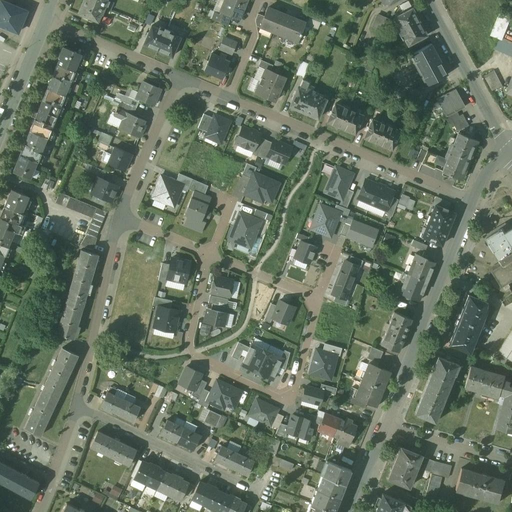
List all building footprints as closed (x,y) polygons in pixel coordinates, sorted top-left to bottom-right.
[(105,8),(85,0),(83,0),(78,14),(84,16),(82,19),(88,21),(90,18),(98,21),(100,15),(102,15),(105,8)] [(85,0),(105,8),(108,1),(107,0),(106,0),(85,0)] [(244,7),(227,0),(224,0),(220,11),(231,16),(239,19),(244,7)] [(409,0),(408,0),(400,3),(402,8),(411,5),(409,0)] [(7,4),(3,2),(0,8),(0,25),(13,31),(22,10),(7,4)] [(280,13),(267,8),(264,16),(260,27),(272,32),(280,13)] [(412,8),(400,14),(401,15),(398,17),(397,18),(397,19),(397,20),(398,21),(398,22),(396,23),(399,30),(397,31),(398,33),(419,21),(412,8)] [(231,16),(220,11),(219,14),(214,12),(211,19),(227,26),(231,16)] [(292,18),(280,13),(272,32),(285,37),(292,18)] [(322,18),(311,13),(309,18),(320,23),(322,18)] [(504,38),(511,18),(499,13),(492,34),(504,38)] [(264,16),(258,14),(256,19),(255,20),(255,22),(256,26),(260,28),(260,27),(264,16)] [(389,21),(377,15),(372,26),(385,32),(389,21)] [(305,23),(292,18),(285,37),(297,42),(300,35),(301,34),(300,34),(305,23)] [(309,18),(306,25),(317,30),(320,23),(309,18)] [(222,30),(198,19),(190,39),(202,44),(205,36),(215,39),(217,34),(220,35),(222,30)] [(419,21),(398,33),(399,35),(401,34),(407,45),(426,35),(419,21)] [(117,28),(111,25),(108,32),(114,35),(116,30),(117,28)] [(161,29),(151,25),(143,44),(158,50),(167,29),(161,27),(161,29)] [(167,29),(158,50),(171,56),(180,37),(171,33),(171,31),(167,29)] [(236,43),(224,38),(219,49),(231,54),(236,43)] [(511,43),(498,38),(493,49),(511,55),(511,43)] [(447,74),(431,44),(412,54),(416,61),(413,62),(422,79),(424,77),(428,84),(447,74)] [(376,49),(366,45),(361,55),(372,59),(376,49)] [(81,55),(62,47),(58,58),(59,58),(52,76),(61,80),(62,77),(70,81),(81,55)] [(219,57),(211,54),(207,63),(210,64),(206,72),(222,79),(229,62),(224,59),(226,56),(220,54),(219,57)] [(273,65),(261,60),(258,66),(259,67),(265,70),(265,69),(270,71),(273,65)] [(309,64),(302,61),(296,75),(303,78),(309,64)] [(270,71),(265,69),(265,70),(259,67),(254,78),(260,81),(280,90),(285,78),(270,71)] [(502,86),(494,70),(484,76),(492,91),(493,91),(496,89),(502,86)] [(61,80),(52,76),(42,100),(51,104),(52,101),(61,105),(70,81),(62,77),(61,80)] [(302,80),(299,88),(298,88),(289,107),(304,113),(313,91),(306,88),(308,82),(302,80)] [(160,89),(142,81),(137,93),(135,98),(153,106),(160,89)] [(280,90),(260,81),(255,93),(274,102),(280,90)] [(455,89),(437,98),(440,104),(435,107),(438,113),(443,110),(447,116),(456,111),(464,106),(455,89)] [(325,100),(314,95),(315,92),(313,91),(304,113),(318,119),(325,100)] [(139,101),(126,96),(123,102),(126,104),(136,108),(139,101)] [(51,104),(42,100),(34,119),(43,122),(42,125),(51,129),(61,105),(52,101),(51,104)] [(123,102),(120,101),(117,108),(123,110),(126,104),(123,102)] [(346,108),(335,103),(327,123),(341,129),(350,107),(347,106),(346,108)] [(136,108),(126,104),(123,110),(127,112),(133,114),(136,108)] [(363,115),(351,110),(352,108),(350,107),(341,129),(355,135),(363,115)] [(123,110),(117,108),(113,116),(121,119),(122,118),(123,119),(123,118),(124,118),(127,112),(123,110)] [(462,114),(459,116),(456,111),(447,116),(445,117),(451,128),(454,126),(457,130),(459,131),(468,125),(462,114)] [(133,114),(127,112),(124,118),(123,118),(123,119),(126,120),(122,129),(140,137),(144,127),(142,126),(145,120),(133,114)] [(210,117),(204,114),(198,128),(204,131),(209,119),(210,117)] [(230,122),(214,115),(212,120),(207,132),(205,137),(221,143),(230,122)] [(121,119),(118,127),(122,129),(126,120),(123,119),(122,118),(121,119)] [(43,122),(34,119),(24,143),(33,146),(32,149),(41,153),(51,129),(42,125),(43,122)] [(209,119),(204,131),(207,132),(212,120),(209,119)] [(386,125),(372,119),(364,138),(378,144),(386,125)] [(400,131),(386,125),(378,144),(392,150),(400,131)] [(260,134),(242,127),(239,136),(238,136),(237,137),(235,140),(236,141),(236,142),(235,143),(253,151),(259,137),(260,134)] [(112,137),(101,132),(97,141),(108,146),(112,137)] [(477,142),(457,134),(453,144),(451,143),(447,151),(469,160),(477,142)] [(253,151),(252,154),(258,156),(265,140),(259,137),(253,151)] [(265,140),(258,156),(265,159),(267,156),(272,143),(265,140)] [(291,148),(273,140),(272,143),(267,156),(284,164),(285,162),(287,161),(288,158),(288,156),(291,148)] [(33,146),(24,143),(13,171),(30,178),(41,153),(32,149),(33,146)] [(132,154),(114,146),(111,154),(107,163),(124,171),(125,170),(124,170),(131,154),(132,154)] [(420,153),(411,149),(408,156),(416,160),(420,153)] [(422,149),(421,149),(420,153),(416,160),(422,163),(427,152),(422,149)] [(439,157),(427,151),(422,163),(434,168),(436,164),(439,157)] [(469,160),(447,151),(444,160),(446,161),(443,167),(441,172),(448,175),(450,176),(456,178),(461,180),(469,160)] [(105,152),(103,156),(100,155),(98,159),(107,163),(111,154),(105,152)] [(444,160),(439,157),(436,164),(443,167),(446,161),(444,160)] [(243,174),(251,177),(254,171),(256,166),(248,163),(243,174)] [(281,166),(276,163),(273,170),(278,173),(281,166)] [(343,199),(345,200),(349,189),(356,173),(336,165),(325,193),(343,199)] [(105,172),(95,167),(93,173),(103,177),(105,172)] [(282,182),(254,171),(251,177),(244,194),(264,202),(265,200),(273,203),(282,182)] [(151,197),(175,207),(183,189),(185,183),(177,180),(161,173),(151,197)] [(181,173),(177,180),(185,183),(183,189),(188,191),(189,188),(194,178),(181,173)] [(117,186),(98,177),(94,185),(97,186),(94,193),(96,194),(106,198),(111,201),(117,186)] [(194,178),(189,188),(195,190),(205,194),(209,184),(194,178)] [(380,183),(366,178),(357,198),(371,204),(380,183)] [(380,183),(371,204),(386,210),(392,196),(395,190),(380,183)] [(345,200),(343,199),(340,206),(347,209),(354,191),(349,189),(345,200)] [(11,190),(1,214),(18,220),(28,197),(11,190)] [(205,194),(195,190),(186,213),(189,214),(185,226),(202,233),(207,220),(203,218),(211,197),(205,194)] [(97,208),(60,193),(55,203),(92,218),(97,208)] [(106,198),(96,194),(93,200),(103,205),(106,198)] [(406,209),(406,207),(413,209),(416,198),(402,194),(398,206),(406,209)] [(400,199),(392,196),(386,210),(385,213),(392,216),(400,199)] [(334,210),(320,205),(311,229),(330,237),(337,220),(340,213),(334,210)] [(340,206),(336,205),(334,210),(340,213),(337,220),(345,223),(350,210),(347,209),(340,206)] [(428,222),(448,230),(454,214),(448,211),(448,210),(442,208),(441,208),(435,206),(428,222)] [(92,218),(86,234),(96,238),(106,212),(97,208),(92,218)] [(256,208),(254,214),(271,221),(273,215),(256,208)] [(252,248),(262,219),(240,211),(229,239),(252,248)] [(1,214),(0,217),(0,241),(8,245),(18,220),(1,214)] [(379,228),(353,218),(346,236),(372,246),(379,228)] [(448,230),(428,222),(423,237),(429,239),(428,240),(435,243),(435,242),(442,245),(448,230)] [(511,228),(510,230),(507,225),(487,238),(503,264),(493,270),(498,278),(491,282),(495,287),(501,289),(502,286),(507,283),(511,279),(511,228)] [(309,238),(298,233),(295,239),(301,241),(307,243),(309,238)] [(386,234),(383,242),(390,245),(393,237),(386,234)] [(96,238),(86,235),(85,238),(80,244),(82,247),(93,250),(97,238),(96,238)] [(427,246),(413,240),(411,246),(424,252),(427,246)] [(0,241),(0,264),(8,245),(0,241)] [(307,243),(301,241),(294,258),(309,264),(316,247),(307,243)] [(98,255),(81,250),(68,292),(86,297),(98,255)] [(427,258),(415,254),(410,267),(408,266),(405,273),(427,282),(434,263),(426,259),(427,258)] [(351,255),(350,260),(359,263),(361,264),(363,259),(351,255)] [(190,262),(171,258),(170,265),(167,279),(185,283),(190,262)] [(353,280),(359,263),(350,260),(345,258),(338,275),(353,280)] [(484,265),(470,259),(461,280),(497,294),(505,307),(511,302),(511,291),(507,283),(502,286),(501,289),(495,287),(491,282),(498,278),(493,270),(491,268),(484,265)] [(170,265),(162,263),(158,281),(166,282),(167,279),(170,265)] [(405,273),(403,272),(400,280),(404,281),(400,291),(403,292),(402,295),(410,299),(411,298),(419,301),(427,282),(405,273)] [(347,299),(353,280),(338,275),(332,294),(336,296),(347,299)] [(233,281),(214,277),(211,293),(230,297),(233,281)] [(86,297),(68,292),(56,334),(74,339),(86,297)] [(459,320),(479,328),(484,316),(482,315),(486,304),(488,304),(489,303),(469,295),(463,308),(462,308),(460,313),(461,313),(459,320)] [(159,304),(171,307),(172,299),(155,296),(153,305),(159,306),(159,304)] [(228,300),(210,296),(208,303),(212,304),(226,307),(228,300)] [(347,299),(336,296),(334,302),(345,305),(347,299)] [(272,317),(289,324),(297,306),(279,299),(277,305),(272,317)] [(412,304),(400,300),(397,306),(409,311),(412,304)] [(270,321),(272,317),(277,305),(271,303),(265,319),(270,321)] [(171,307),(159,304),(159,306),(154,326),(176,331),(181,309),(171,307)] [(226,307),(212,304),(211,310),(227,313),(228,314),(230,308),(226,307)] [(227,313),(211,310),(207,309),(204,322),(224,326),(227,313)] [(394,312),(381,345),(398,352),(412,319),(394,312)] [(479,328),(459,320),(456,326),(455,326),(453,331),(454,331),(449,344),(469,352),(470,351),(468,350),(472,339),(474,340),(479,328)] [(210,332),(210,324),(202,323),(202,331),(210,332)] [(511,330),(498,352),(511,361),(511,330)] [(238,342),(232,357),(238,360),(243,350),(248,352),(250,348),(238,342)] [(267,351),(251,344),(250,348),(248,352),(241,365),(257,373),(267,351)] [(53,366),(32,410),(29,414),(30,415),(24,428),(40,435),(77,355),(62,348),(56,361),(55,360),(52,365),(53,366)] [(383,352),(372,348),(368,358),(370,359),(379,362),(383,352)] [(290,353),(285,350),(281,358),(283,358),(278,367),(285,370),(290,353)] [(313,350),(306,375),(328,381),(335,356),(313,350)] [(275,355),(267,351),(257,373),(272,380),(278,367),(283,358),(281,358),(275,355)] [(459,365),(438,356),(425,390),(446,398),(450,388),(449,388),(454,374),(455,375),(459,365)] [(120,367),(110,362),(108,367),(117,372),(120,367)] [(377,366),(369,363),(361,381),(383,390),(390,372),(377,366)] [(201,373),(185,367),(178,384),(194,390),(199,379),(201,373)] [(482,393),(488,372),(471,367),(465,388),(482,393)] [(488,372),(482,393),(500,398),(501,394),(504,381),(506,376),(488,372)] [(206,382),(199,379),(194,390),(192,395),(200,398),(204,389),(206,382)] [(220,382),(217,380),(211,393),(207,401),(209,402),(223,409),(226,402),(234,406),(241,392),(220,382)] [(383,390),(361,381),(358,390),(359,390),(356,397),(355,397),(355,398),(366,403),(377,407),(383,390)] [(511,386),(510,386),(511,383),(504,381),(501,394),(506,395),(497,428),(511,432),(511,386)] [(306,385),(302,399),(321,404),(325,390),(306,385)] [(116,389),(110,386),(107,392),(113,395),(116,389)] [(158,386),(154,395),(159,397),(159,396),(163,388),(158,386)] [(126,393),(116,389),(113,395),(123,400),(126,393)] [(211,393),(204,389),(200,398),(197,403),(207,408),(209,402),(207,401),(211,393)] [(173,393),(168,390),(164,400),(169,402),(173,393)] [(446,398),(425,390),(415,413),(436,422),(446,398)] [(113,395),(107,392),(100,406),(116,414),(123,400),(113,395)] [(135,397),(126,393),(123,400),(131,404),(135,397)] [(366,403),(355,398),(355,397),(352,396),(350,402),(364,408),(366,403)] [(249,415),(272,425),(278,413),(280,407),(257,398),(249,415)] [(131,404),(123,400),(116,414),(132,422),(139,407),(131,404)] [(220,416),(209,410),(204,422),(215,427),(220,416)] [(305,416),(292,412),(288,424),(287,430),(299,434),(305,416)] [(339,418),(325,412),(319,430),(324,432),(332,436),(339,418)] [(272,425),(279,427),(281,422),(284,415),(278,413),(272,425)] [(305,416),(299,434),(311,438),(316,419),(305,416)] [(186,422),(176,417),(174,423),(183,427),(186,422)] [(344,420),(339,418),(332,436),(338,438),(345,441),(351,423),(344,420)] [(174,423),(166,419),(159,434),(176,442),(183,427),(174,423)] [(195,427),(186,422),(183,427),(192,431),(195,427)] [(287,430),(288,424),(281,422),(279,427),(277,433),(285,435),(287,430)] [(357,425),(351,423),(345,441),(338,438),(336,443),(348,448),(357,425)] [(192,431),(183,427),(176,442),(192,450),(199,435),(192,431)] [(135,449),(97,431),(90,447),(128,465),(135,449)] [(332,436),(324,432),(322,437),(331,441),(332,436)] [(268,436),(263,450),(269,452),(273,439),(268,436)] [(279,441),(273,439),(269,452),(275,454),(279,441)] [(240,447),(229,442),(226,447),(237,453),(240,447)] [(331,443),(324,459),(328,461),(337,465),(344,448),(331,443)] [(226,447),(220,444),(213,460),(230,468),(237,453),(226,447)] [(249,452),(240,447),(237,453),(247,457),(249,452)] [(421,456),(400,447),(387,479),(408,487),(421,456)] [(247,457),(237,453),(230,468),(247,475),(254,460),(247,457)] [(434,461),(427,458),(423,469),(430,472),(434,461)] [(293,464),(281,459),(279,465),(290,470),(293,464)] [(148,464),(142,461),(134,478),(145,483),(154,465),(149,463),(148,464)] [(337,465),(328,461),(322,475),(345,485),(351,470),(337,465)] [(451,466),(434,461),(430,472),(430,474),(431,474),(442,477),(443,476),(448,477),(451,466)] [(0,481),(0,482),(8,467),(0,462),(0,481)] [(156,489),(164,472),(158,469),(159,468),(154,465),(145,483),(156,489)] [(8,467),(0,482),(29,497),(37,483),(25,476),(26,475),(21,473),(20,473),(8,467)] [(506,480),(461,468),(456,490),(500,502),(506,480)] [(164,472),(156,489),(167,494),(176,476),(171,474),(170,475),(164,472)] [(431,474),(423,507),(434,510),(442,477),(431,474)] [(345,485),(322,475),(316,489),(340,498),(345,485)] [(176,476),(167,494),(179,500),(182,493),(188,483),(181,480),(181,479),(176,476)] [(206,485),(199,482),(191,498),(194,500),(203,504),(212,486),(207,484),(206,485)] [(188,483),(182,493),(188,496),(194,486),(188,483)] [(113,492),(100,485),(98,490),(111,497),(113,492)] [(217,488),(212,486),(203,504),(214,510),(222,493),(216,490),(217,488)] [(91,491),(85,488),(82,493),(88,496),(91,491)] [(122,490),(116,488),(113,492),(111,497),(116,500),(122,490)] [(334,511),(340,498),(316,489),(311,503),(333,511),(334,511)] [(229,496),(222,493),(214,510),(219,511),(227,511),(234,497),(229,494),(229,496)] [(376,509),(382,511),(399,511),(400,510),(404,502),(403,502),(382,494),(376,509)] [(239,499),(234,497),(227,511),(241,511),(245,504),(246,504),(239,501),(239,499)] [(271,505),(263,501),(260,507),(269,511),(271,505)] [(333,511),(311,503),(307,511),(333,511)]
